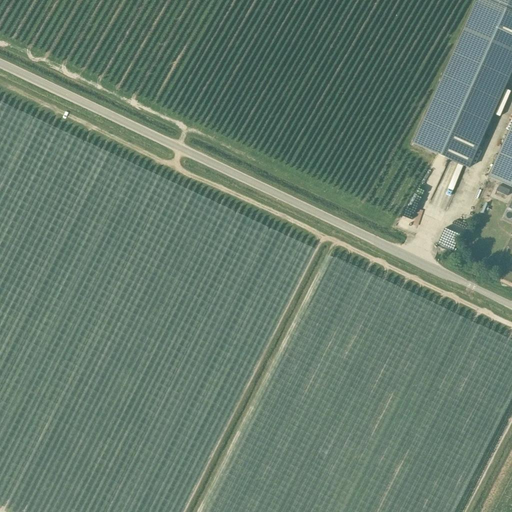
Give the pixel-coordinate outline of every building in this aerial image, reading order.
[(469,168),(511,71),(511,11),(487,0),(477,0),(413,144),(469,168)] [(511,0),(487,0),(511,11),(511,0)] [(502,96),(499,107),(503,109),(507,98),(502,96)] [(511,124),(489,176),(511,186),(511,124)] [(507,195),(509,189),(498,184),(495,190),(507,195)]
